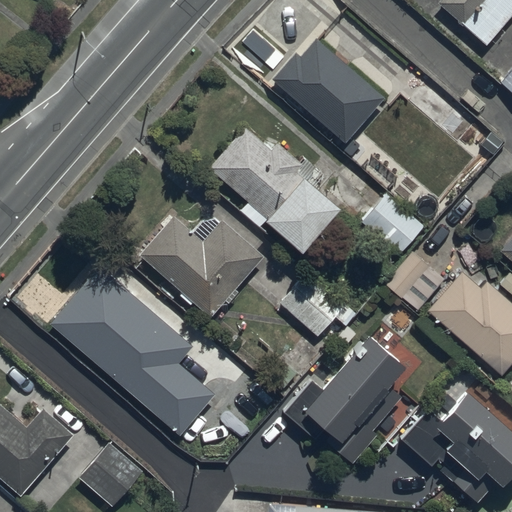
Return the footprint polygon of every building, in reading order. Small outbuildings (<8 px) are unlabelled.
[(511,0),(450,0),(479,36),(511,1),(511,0)] [(378,93),(310,28),(271,71),(340,136),(378,93)] [(511,65),(499,80),(511,91),(511,65)] [(336,198),(239,122),(204,159),(262,214),(299,245),(336,198)] [(397,252),(423,223),(385,190),(360,219),(397,252)] [(195,235),(165,208),(136,250),(205,311),(260,253),(217,217),(195,235)] [(511,231),(499,247),(511,257),(511,231)] [(444,277),(412,248),(383,281),(416,309),(444,277)] [(185,343),(96,261),(47,316),(174,429),(209,388),(185,343)] [(311,264),(279,301),(316,334),(349,298),(311,264)] [(481,284),(461,268),(427,308),(502,373),(511,361),(511,299),(487,277),(481,284)] [(387,381),(404,360),(368,330),(322,386),(311,377),(284,409),(316,435),(326,423),(332,428),(324,438),(352,461),(377,431),(373,428),(402,393),(387,381)] [(501,479),(511,466),(511,425),(464,386),(440,415),(430,406),(402,440),(431,464),(439,455),(445,460),(440,466),(478,498),(497,475),(501,479)] [(0,396),(0,474),(16,490),(69,431),(40,404),(0,396)] [(395,511),(386,507),(268,500),(267,511),(395,511)]
